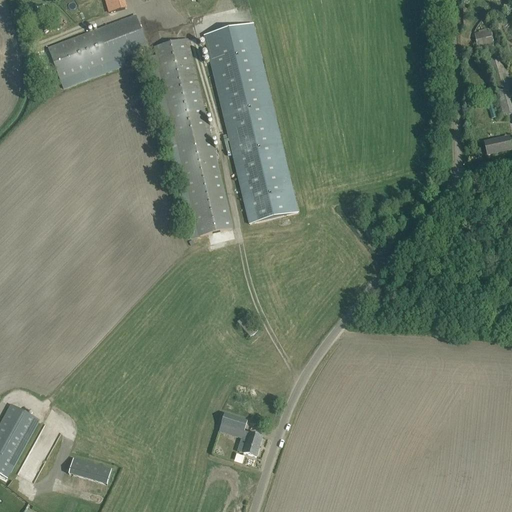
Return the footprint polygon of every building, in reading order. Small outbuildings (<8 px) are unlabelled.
[(113,0),(117,12),(125,9),(122,0),(113,0)] [(136,16),(48,49),(61,82),(148,49),(136,16)] [(254,26),(205,38),(250,225),(298,214),(254,26)] [(491,32),(484,33),(475,35),(477,48),(493,45),(491,32)] [(187,40),(155,48),(200,237),(232,229),(187,40)] [(511,86),(504,58),(498,60),(489,63),(504,116),(511,113),(511,86)] [(487,101),(492,119),(496,118),(491,99),(487,101)] [(511,150),(509,138),(485,143),(488,155),(511,150)] [(0,425),(0,475),(8,479),(39,421),(11,406),(0,425)] [(244,433),(247,422),(224,415),(221,427),(244,433)] [(244,455),(256,458),(262,438),(246,433),(243,443),(247,444),(244,455)] [(108,486),(113,469),(74,459),(70,476),(108,486)] [(24,511),(30,502),(18,495),(9,491),(1,505),(14,511),(24,511)]
